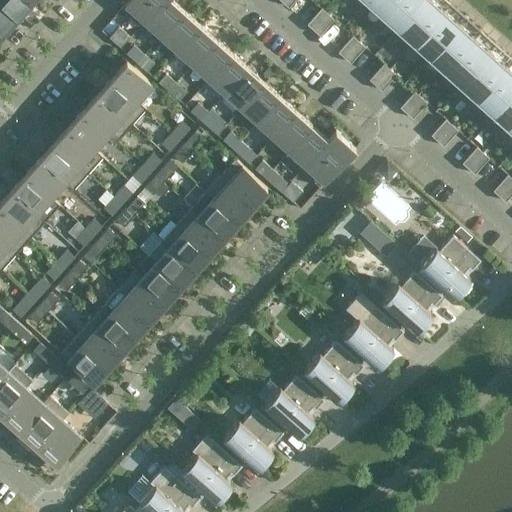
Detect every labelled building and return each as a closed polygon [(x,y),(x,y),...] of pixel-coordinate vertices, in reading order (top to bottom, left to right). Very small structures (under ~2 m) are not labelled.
[(30,1),(29,0),(0,0),(0,2),(16,17),(30,1)] [(127,0),(121,7),(141,25),(145,20),(162,0),(127,0)] [(174,0),(162,0),(145,20),(161,34),(184,9),(174,0)] [(393,0),(371,0),(384,11),(393,0)] [(421,0),(393,0),(384,11),(399,25),(421,0)] [(443,7),(434,0),(421,0),(399,25),(415,38),(443,7)] [(16,17),(0,2),(0,31),(1,33),(16,17)] [(307,22),(313,28),(327,12),(321,6),(307,22)] [(458,21),(443,7),(415,38),(430,52),(458,21)] [(184,9),(161,34),(177,48),(200,23),(184,9)] [(327,12),(313,28),(319,34),(333,18),(327,12)] [(474,35),(458,21),(430,52),(446,66),(474,35)] [(200,23),(177,48),(193,62),(216,37),(200,23)] [(130,35),(118,25),(108,36),(120,46),(130,35)] [(338,50),(344,56),(358,40),(352,34),(338,50)] [(489,49),(474,35),(446,66),(461,80),(489,49)] [(216,37),(193,62),(209,77),(231,51),(216,37)] [(358,40),(344,56),(350,61),(364,45),(358,40)] [(135,45),(128,53),(137,61),(144,53),(135,45)] [(505,63),(489,49),(461,80),(477,94),(505,63)] [(231,51),(209,77),(225,91),(247,66),(231,51)] [(151,60),(144,53),(137,61),(144,68),(151,60)] [(151,82),(126,60),(111,77),(145,107),(145,106),(137,98),(151,82)] [(369,78),(375,83),(389,67),(383,62),(369,78)] [(511,85),(511,69),(505,63),(477,94),(492,108),(511,85)] [(247,66),(225,91),(241,105),(263,80),(247,66)] [(389,67),(375,83),(381,89),(395,73),(389,67)] [(169,90),(176,82),(167,74),(160,82),(169,90)] [(145,107),(111,77),(97,93),(131,123),(145,107)] [(263,80),(241,105),(257,119),(279,94),(263,80)] [(184,89),(176,82),(169,90),(176,97),(184,89)] [(511,116),(511,85),(492,108),(508,122),(511,116)] [(400,106),(406,111),(420,95),(414,90),(400,106)] [(131,123),(97,93),(82,109),(116,139),(131,123)] [(279,94),(257,119),(273,133),(295,108),(279,94)] [(420,95),(406,111),(412,117),(426,101),(420,95)] [(199,103),(192,111),(200,118),(207,110),(199,103)] [(295,108),(273,133),(289,148),(311,123),(295,108)] [(116,139),(82,109),(68,125),(102,155),(93,147),(107,132),(116,140),(116,139)] [(216,118),(207,110),(200,118),(209,126),(216,118)] [(430,133),(437,139),(451,123),(445,117),(430,133)] [(179,137),(187,128),(180,121),(171,131),(179,137)] [(311,123),(289,148),(304,162),(327,137),(311,123)] [(451,123),(437,139),(443,145),(457,129),(451,123)] [(102,155),(68,125),(53,141),(87,171),(102,155)] [(335,128),(327,137),(304,162),(300,167),(320,185),(355,146),(335,128)] [(171,147),(179,137),(171,131),(163,140),(171,147)] [(191,149),(200,139),(192,132),(183,142),(191,149)] [(239,139),(231,132),(224,140),(232,147),(239,139)] [(248,146),(239,139),(232,147),(241,154),(248,146)] [(87,171),(53,141),(39,157),(73,187),(87,171)] [(183,159),(191,149),(183,142),(175,151),(183,159)] [(476,145),(462,161),(468,167),(482,151),(476,145)] [(482,151),(468,167),(474,172),(488,156),(482,151)] [(150,170),(159,161),(151,154),(143,163),(150,170)] [(73,187),(39,157),(25,173),(50,196),(64,180),(72,188),(73,187)] [(266,186),(234,157),(219,174),(251,202),(266,186)] [(271,167),(264,161),(257,168),(264,175),(271,167)] [(142,179),(150,170),(143,163),(134,172),(142,179)] [(172,171),(164,164),(155,174),(163,181),(172,171)] [(280,175),(271,167),(264,175),(273,183),(280,175)] [(50,196),(25,173),(10,189),(44,220),(59,204),(50,196)] [(511,177),(507,173),(493,189),(499,194),(511,179),(511,177)] [(154,191),(163,181),(155,174),(146,184),(154,191)] [(251,202),(219,174),(205,190),(237,219),(251,202)] [(302,190),(291,179),(281,190),(293,201),(302,190)] [(511,179),(499,194),(505,200),(511,192),(511,179)] [(121,202),(130,192),(122,185),(114,195),(121,202)] [(44,220),(10,189),(0,200),(0,209),(30,236),(44,220)] [(191,205),(190,206),(222,235),(237,219),(205,190),(204,190),(211,197),(198,211),(191,205)] [(113,211),(121,202),(114,195),(105,204),(113,211)] [(134,213),(143,203),(134,196),(126,206),(134,213)] [(436,211),(428,204),(422,211),(430,218),(436,211)] [(125,223),(134,213),(126,206),(117,216),(125,223)] [(222,235),(190,206),(176,222),(208,251),(222,235)] [(30,236),(0,209),(0,238),(15,252),(30,236)] [(102,224),(94,217),(85,227),(93,234),(102,224)] [(371,218),(360,230),(387,253),(397,242),(371,218)] [(208,251),(176,222),(161,238),(194,267),(208,251)] [(460,224),(454,230),(467,241),(472,235),(460,224)] [(85,243),(93,234),(85,227),(77,236),(85,243)] [(105,246),(114,236),(106,229),(97,238),(105,246)] [(471,268),(480,258),(452,233),(438,249),(435,246),(436,245),(423,233),(407,251),(421,265),(445,286),(454,294),(456,292),(461,292),(466,289),(468,284),(468,278),(470,277),(464,271),(468,266),(471,268)] [(15,252),(0,238),(0,267),(1,268),(15,252)] [(96,255),(105,246),(97,238),(88,248),(96,255)] [(168,245),(154,260),(179,283),(194,267),(161,238),(161,239),(168,245)] [(64,250),(56,259),(64,266),(72,257),(64,250)] [(147,254),(133,270),(165,299),(179,283),(154,260),(147,254)] [(55,275),(64,266),(56,259),(48,268),(55,275)] [(76,278),(85,268),(77,260),(68,270),(76,278)] [(433,304),(442,294),(440,292),(445,286),(421,265),(416,271),(414,269),(400,284),(397,281),(381,298),(416,330),(417,328),(423,328),(427,324),(430,319),(430,314),(431,312),(425,307),(430,302),(433,304)] [(76,278),(68,270),(59,280),(67,287),(76,278)] [(165,299),(133,270),(118,286),(150,315),(165,299)] [(35,298),(43,289),(36,282),(27,291),(35,298)] [(118,286),(104,302),(136,331),(150,315),(118,286)] [(27,307),(35,298),(27,291),(19,301),(27,307)] [(47,310),(56,300),(48,293),(39,302),(47,310)] [(38,320),(47,310),(39,302),(30,312),(38,320)] [(136,331),(104,302),(89,318),(122,347),(136,331)] [(358,316),(343,334),(377,365),(379,363),(384,363),(389,360),(391,354),(391,349),(392,347),(387,342),(391,336),(394,339),(403,329),(375,304),(361,319),(358,316)] [(18,322),(5,310),(0,315),(0,320),(11,330),(18,322)] [(122,347),(89,318),(75,335),(107,363),(122,347)] [(31,333),(18,322),(11,330),(24,342),(31,333)] [(107,363),(75,335),(60,351),(92,380),(107,363)] [(303,368),(338,399),(339,397),(345,397),(349,394),(352,389),(352,383),(353,381),(347,376),(352,371),(355,373),(364,363),(336,338),(322,354),(318,351),(303,368)] [(46,362),(53,353),(39,340),(32,349),(46,362)] [(67,365),(53,353),(46,362),(59,373),(67,365)] [(7,369),(0,377),(0,413),(25,385),(32,378),(14,362),(7,369)] [(263,402),(298,433),(299,431),(305,431),(310,428),(312,423),(312,418),(313,416),(307,411),(312,405),(315,408),(324,397),(296,372),(282,388),(279,385),(263,402)] [(82,394),(90,386),(76,374),(69,382),(82,394)] [(25,385),(0,413),(0,419),(3,423),(2,424),(13,435),(49,394),(49,393),(42,401),(25,385)] [(103,398),(90,386),(82,394),(96,406),(103,398)] [(67,410),(49,394),(13,435),(25,445),(26,443),(33,449),(67,410)] [(167,406),(194,425),(202,413),(175,394),(167,406)] [(222,435),(257,466),(258,465),(264,464),(269,461),(271,456),(271,451),(272,449),(266,444),(271,438),(274,441),(283,430),(255,405),(241,421),(238,418),(222,435)] [(67,410),(33,449),(39,455),(37,456),(50,467),(54,469),(58,470),(62,468),(65,464),(66,460),(65,456),(63,452),(79,434),(62,418),(68,411),(67,410)] [(202,487),(216,499),(217,497),(223,497),(228,494),(230,489),(229,483),(231,482),(225,476),(230,471),(232,474),(242,463),(206,432),(192,447),(197,451),(181,468),(187,473),(202,487)] [(139,500),(152,511),(186,511),(183,508),(187,503),(190,506),(199,496),(196,493),(202,487),(187,473),(181,480),(164,464),(150,479),(155,483),(139,500)] [(140,511),(128,502),(119,511),(140,511)]
